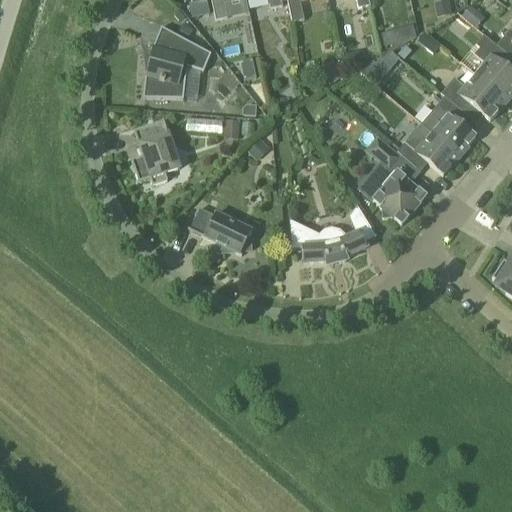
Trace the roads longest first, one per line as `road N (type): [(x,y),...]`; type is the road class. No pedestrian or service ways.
road 1 (residential): [(429,253),(394,288),(351,312),(289,320),(239,311),(182,284),(135,242),(104,188),(90,127),(95,64),(123,0)]
road 2 (residential): [(429,253),(511,150)]
